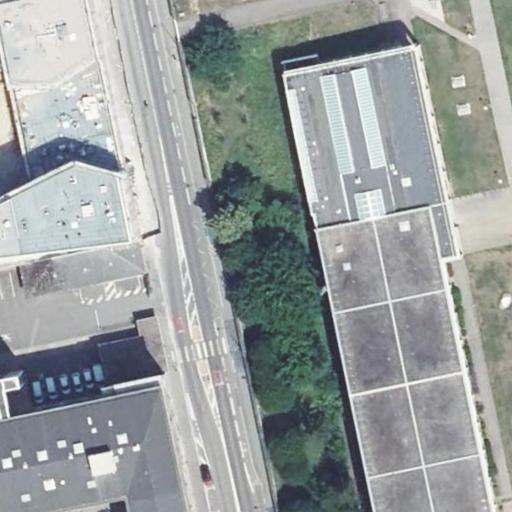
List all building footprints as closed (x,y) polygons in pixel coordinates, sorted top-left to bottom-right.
[(0,254),(128,238),(77,0),(4,0),(0,1),(0,9),(37,183),(37,185),(0,205),(0,254)] [(77,0),(128,238),(138,237),(87,0),(77,0)] [(406,44),(449,257),(467,254),(464,237),(457,199),(428,40),(416,42),(406,44)] [(500,511),(449,257),(406,44),(383,49),(287,68),(376,511),(500,511)] [(0,205),(37,185),(37,183),(0,200),(0,205)] [(128,238),(0,254),(0,269),(23,265),(30,293),(145,270),(138,237),(128,238)] [(157,375),(166,373),(163,357),(154,315),(138,319),(142,335),(148,334),(157,375)] [(142,335),(100,344),(110,389),(19,409),(0,413),(0,511),(195,511),(166,373),(157,375),(148,334),(142,335)] [(11,377),(0,379),(0,413),(19,409),(11,377)]
